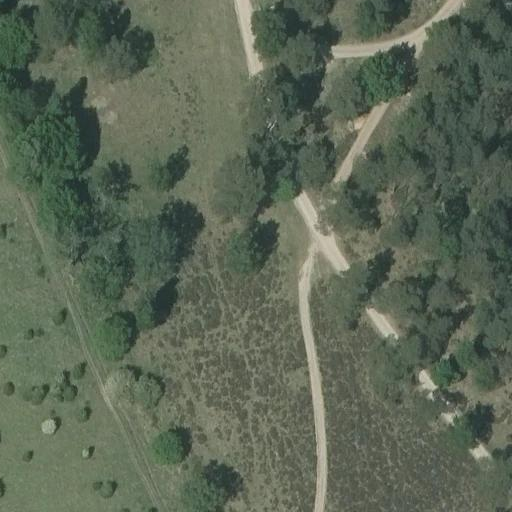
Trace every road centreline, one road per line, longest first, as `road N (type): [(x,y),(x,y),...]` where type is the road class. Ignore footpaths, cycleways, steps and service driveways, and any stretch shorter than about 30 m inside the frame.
road 1 (track): [(318,223),(387,330),(511,493)]
road 2 (track): [(318,223),(302,270),(320,444),(317,511)]
road 3 (track): [(240,0),(291,181),(318,223)]
road 4 (track): [(318,223),(428,35)]
road 5 (track): [(247,34),(348,51),(428,35)]
